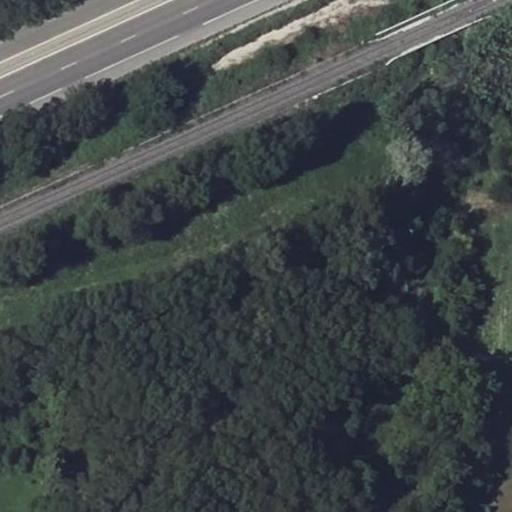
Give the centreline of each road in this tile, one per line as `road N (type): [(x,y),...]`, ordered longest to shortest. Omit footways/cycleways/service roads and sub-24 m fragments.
road 1 (trunk): [(0,116),(257,0)]
road 2 (trunk): [(123,0),(0,55)]
